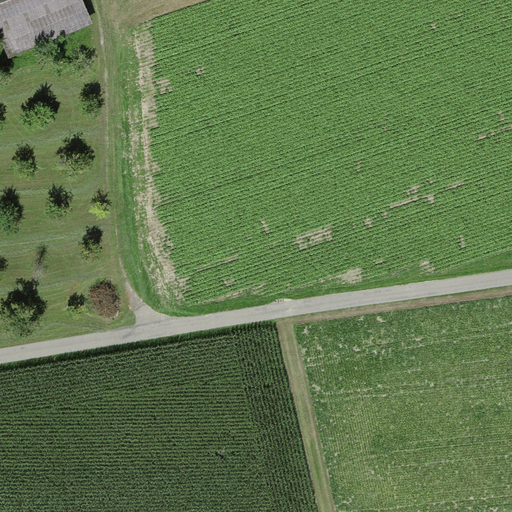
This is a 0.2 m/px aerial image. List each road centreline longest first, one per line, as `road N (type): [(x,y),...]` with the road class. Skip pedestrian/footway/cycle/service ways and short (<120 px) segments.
road 1 (unclassified): [(511,279),(0,358)]
road 2 (track): [(91,0),(120,248),(150,334)]
